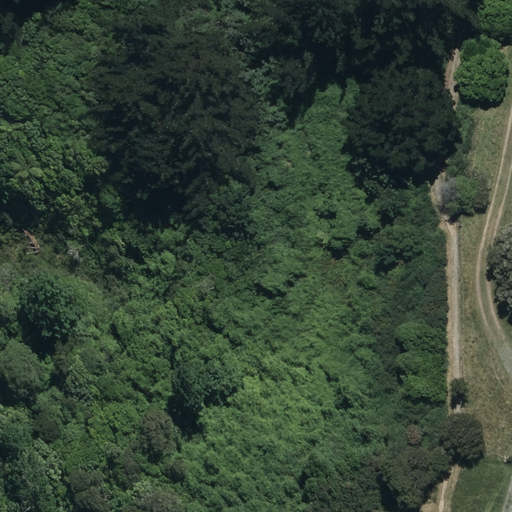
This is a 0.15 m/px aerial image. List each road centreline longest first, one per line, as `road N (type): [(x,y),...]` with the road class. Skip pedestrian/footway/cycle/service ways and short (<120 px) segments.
road 1 (track): [(472,511),(465,279),(444,200),(485,0)]
road 2 (track): [(511,405),(499,360),(511,247)]
